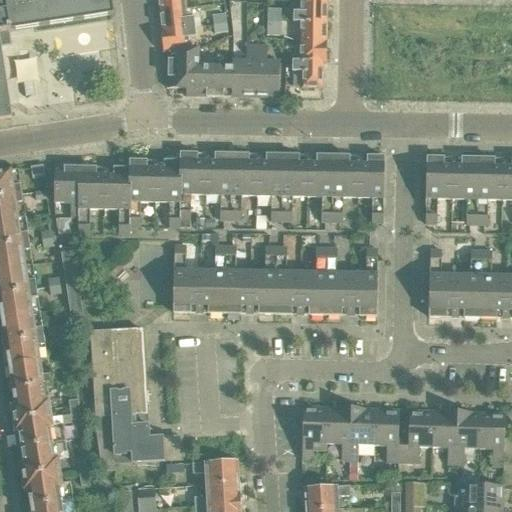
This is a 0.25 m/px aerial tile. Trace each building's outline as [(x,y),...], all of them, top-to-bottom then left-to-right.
[(7,33),(113,16),(110,0),(0,0),(0,120),(12,119),(11,116),(11,111),(1,47),(9,46),(8,41),(7,33)] [(158,0),(160,12),(186,9),(185,0),(158,0)] [(293,23),(299,23),(326,24),(327,3),(300,3),(299,13),(293,13),(293,23)] [(160,12),(162,32),(195,28),(194,19),(187,20),(186,9),(160,12)] [(268,11),(268,24),(280,24),(280,11),(268,11)] [(213,17),(214,26),(226,24),(225,16),(213,17)] [(299,23),(299,42),(326,43),(326,24),(299,23)] [(226,24),(214,26),(215,35),(228,33),(226,24)] [(280,24),(268,24),(267,36),(280,37),(280,24)] [(170,52),(189,50),(191,50),(190,39),(196,38),(195,28),(162,32),(161,32),(164,53),(170,52)] [(299,42),(298,62),(298,63),(322,64),(326,64),(326,43),(299,42)] [(232,99),(255,99),(256,47),(246,47),(246,63),(232,63),(232,69),(232,99)] [(256,47),(255,99),(279,100),(280,64),(267,64),(267,48),(256,47)] [(168,90),(186,90),(187,68),(198,69),(199,51),(190,51),(189,50),(170,52),(170,54),(169,54),(168,90)] [(298,63),(298,62),(293,62),(292,73),(302,73),(302,75),(294,74),(294,87),(302,87),(302,89),(322,90),(322,64),(298,63)] [(186,98),(209,98),(210,69),(198,69),(187,68),(186,90),(186,98)] [(209,98),(232,99),(232,69),(210,69),(209,98)] [(35,96),(33,80),(23,82),(26,98),(35,96)] [(180,155),(180,163),(179,230),(190,230),(191,197),(206,197),(206,155),(180,155)] [(232,156),(206,155),(206,197),(220,197),(220,222),(231,222),(232,156)] [(257,156),(232,156),(231,222),(241,223),(242,198),(256,198),(257,156)] [(283,157),(257,156),(256,198),(271,198),(271,223),(281,223),(283,157)] [(308,157),(283,157),(281,223),(292,223),(293,199),(307,199),(308,157)] [(333,157),(308,157),(307,199),(322,199),(321,224),(332,224),(333,157)] [(358,158),(333,157),(332,224),(342,224),(343,199),(358,200),(358,158)] [(385,158),(358,158),(358,200),(372,200),(372,225),(383,225),(383,208),(384,208),(385,158)] [(437,201),(452,202),(452,160),(426,159),(426,208),(426,226),(437,226),(437,201)] [(466,227),(477,227),(478,160),(452,160),(452,202),(466,202),(466,227)] [(488,202),(502,202),(503,160),(478,160),(477,227),(487,227),(488,202)] [(511,160),(503,160),(502,202),(511,202),(511,160)] [(129,162),(129,170),(129,229),(130,229),(140,229),(140,204),(155,204),(156,162),(129,162)] [(180,163),(156,162),(155,204),(170,205),(169,229),(179,230),(180,163)] [(44,177),(42,167),(32,169),(33,179),(44,177)] [(78,236),(80,236),(81,169),(55,169),(54,205),(71,205),(71,218),(71,235),(78,235),(78,236)] [(90,211),(104,212),(105,169),(81,169),(80,236),(89,236),(90,211)] [(105,169),(104,212),(119,212),(119,237),(130,237),(130,229),(129,229),(129,170),(105,169)] [(0,173),(0,198),(22,195),(18,171),(0,173)] [(46,200),(45,192),(35,194),(36,201),(46,200)] [(0,198),(0,222),(25,219),(22,195),(0,198)] [(256,230),(266,230),(266,218),(257,218),(256,230)] [(0,222),(0,247),(29,243),(25,219),(0,222)] [(41,234),(42,241),(53,240),(51,232),(41,234)] [(53,240),(42,241),(43,249),(54,248),(53,240)] [(0,247),(0,272),(33,267),(29,243),(0,247)] [(173,314),(199,315),(200,273),(185,272),(186,248),(175,247),(174,265),(173,310),(173,314)] [(60,250),(71,322),(83,320),(72,248),(60,250)] [(199,315),(224,315),(225,248),(215,248),(215,273),(200,273),(199,315)] [(224,315),(250,316),(250,274),(236,273),(236,249),(225,248),(224,315)] [(250,316),(275,316),(276,249),(265,249),(265,274),(250,274),(250,316)] [(275,316),(300,316),(301,274),(286,274),(287,249),(276,249),(275,316)] [(300,316),(325,317),(326,250),(316,250),(315,275),(301,274),(300,316)] [(325,317),(350,317),(351,275),(337,275),(337,250),(326,250),(325,317)] [(351,275),(350,317),(377,318),(378,268),(377,268),(377,251),(366,251),(366,276),(351,275)] [(429,319),(455,319),(456,277),(441,277),(442,252),(430,252),(430,269),(429,319)] [(455,319),(480,319),(481,253),(471,253),(470,278),(456,277),(455,319)] [(480,319),(505,320),(506,278),(491,278),(492,253),(481,253),(480,319)] [(0,272),(0,296),(36,291),(33,267),(0,272)] [(48,281),(50,289),(60,287),(59,279),(48,281)] [(60,287),(50,289),(51,297),(61,295),(60,287)] [(0,296),(0,315),(1,320),(40,314),(36,291),(0,296)] [(1,320),(4,344),(44,338),(40,314),(1,320)] [(49,337),(57,336),(67,334),(66,327),(48,330),(49,337)] [(131,440),(149,439),(148,425),(142,331),(90,334),(96,426),(102,466),(103,466),(115,465),(115,457),(125,457),(125,454),(132,454),(131,440)] [(67,334),(57,336),(58,343),(68,342),(67,334)] [(4,344),(8,368),(47,362),(44,338),(4,344)] [(8,368),(12,391),(51,385),(47,362),(8,368)] [(74,380),(73,373),(63,374),(64,382),(74,380)] [(10,407),(13,425),(52,419),(50,403),(59,401),(56,384),(51,385),(12,391),(14,406),(10,407)] [(69,402),(71,415),(79,413),(77,401),(69,402)] [(303,409),(302,461),(313,462),(314,452),(326,453),(326,446),(327,446),(329,410),(303,409)] [(341,462),(350,463),(351,411),(329,410),(327,446),(342,447),(341,462)] [(359,447),(372,448),(374,412),(351,411),(350,463),(358,463),(359,447)] [(386,464),(398,464),(399,424),(399,412),(374,412),(372,448),(387,448),(386,464)] [(79,413),(71,415),(72,427),(81,426),(79,413)] [(420,449),(433,450),(434,414),(409,413),(409,424),(399,424),(398,464),(419,465),(420,449)] [(447,466),(455,466),(457,414),(434,414),(433,450),(448,450),(447,466)] [(457,414),(455,466),(464,467),(465,451),(479,451),(480,415),(457,414)] [(505,416),(480,415),(479,451),(493,451),(492,467),(504,468),(505,416)] [(13,425),(17,450),(65,443),(63,426),(54,427),(52,419),(13,425)] [(149,440),(149,439),(131,440),(132,454),(133,464),(182,461),(180,438),(149,440)] [(17,450),(21,474),(60,468),(59,461),(68,459),(65,443),(17,450)] [(90,486),(86,460),(78,462),(81,487),(90,486)] [(206,475),(206,487),(239,484),(238,462),(204,464),(192,465),(193,476),(206,475)] [(350,482),(354,482),(358,482),(359,464),(350,464),(350,482)] [(167,467),(167,475),(183,474),(183,466),(167,467)] [(27,492),(30,508),(73,501),(70,484),(63,485),(60,468),(21,474),(23,493),(27,492)] [(194,498),(195,509),(240,506),(239,484),(206,487),(207,498),(194,498)] [(417,509),(417,485),(405,484),(406,509),(417,509)] [(451,494),(451,497),(455,497),(455,510),(466,510),(466,511),(484,511),(502,511),(503,488),(503,487),(455,486),(451,486),(451,494)] [(304,489),(305,511),(309,511),(338,510),(337,498),(350,498),(349,487),(338,488),(338,487),(304,489)] [(122,493),(123,506),(132,505),(131,493),(122,493)] [(391,495),(391,507),(400,507),(400,494),(391,495)] [(138,500),(138,511),(147,511),(146,499),(138,500)] [(146,499),(147,511),(156,511),(155,499),(146,499)] [(30,508),(30,511),(74,511),(73,501),(30,508)]
